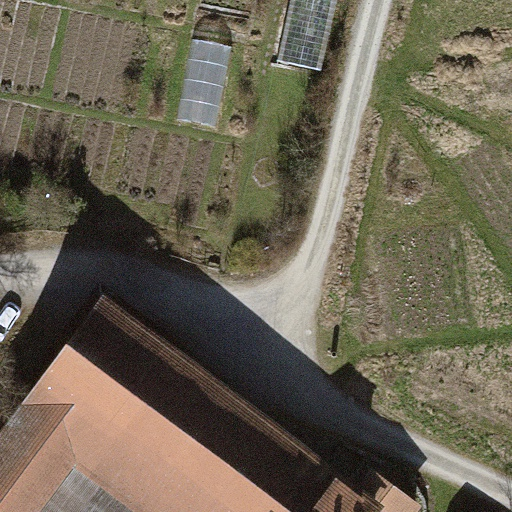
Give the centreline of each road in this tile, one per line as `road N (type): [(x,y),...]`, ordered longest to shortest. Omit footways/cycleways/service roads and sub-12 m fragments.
road 1 (unclassified): [(380,0),(309,267),(246,362)]
road 2 (residential): [(246,362),(319,416),(511,501)]
road 3 (residential): [(0,276),(89,262),(167,300),(246,362)]
